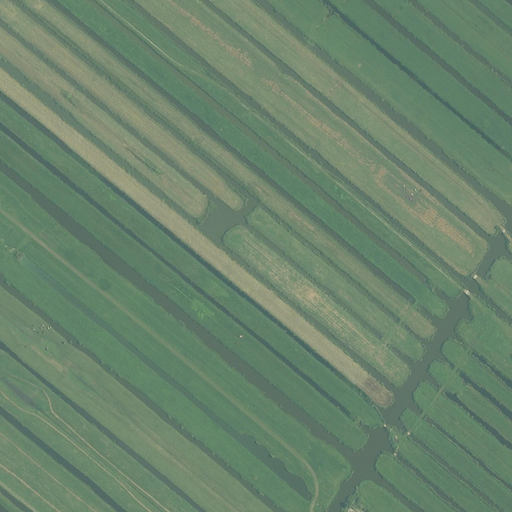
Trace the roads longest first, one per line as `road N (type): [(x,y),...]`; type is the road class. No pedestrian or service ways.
road 1 (track): [(511,333),(347,188),(98,0)]
road 2 (track): [(310,511),(317,482),(307,462),(0,207)]
road 3 (track): [(511,243),(474,192),(244,0)]
road 4 (track): [(391,459),(488,311)]
